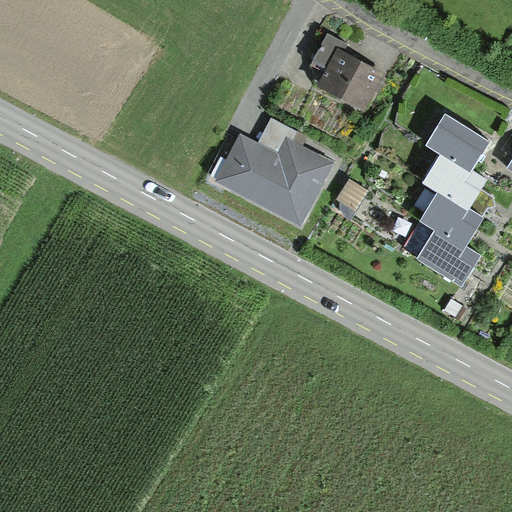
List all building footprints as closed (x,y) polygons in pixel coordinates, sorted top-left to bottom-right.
[(318,85),(358,106),(378,66),(323,38),(314,55),(329,63),(318,85)] [(491,136),(448,110),(430,139),(445,148),(474,165),(491,136)] [(219,176),(295,216),(323,162),(288,144),(280,157),(240,136),(219,176)] [(474,165),(445,148),(428,177),(441,186),(472,204),(490,175),(474,165)] [(349,179),(340,202),(362,210),(371,188),(349,179)] [(472,204),(441,186),(423,215),(439,224),(468,242),(486,213),(472,204)] [(468,242),(439,224),(419,256),(462,282),(482,250),(468,242)] [(457,307),(447,301),(442,309),(452,316),(457,307)]
